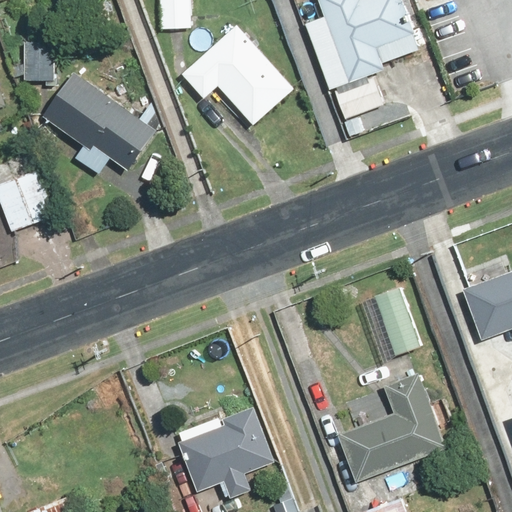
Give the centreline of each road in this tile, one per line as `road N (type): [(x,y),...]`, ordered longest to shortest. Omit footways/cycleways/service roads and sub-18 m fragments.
road 1 (residential): [(0,344),(511,152)]
road 2 (unknown): [(245,252),(139,0)]
